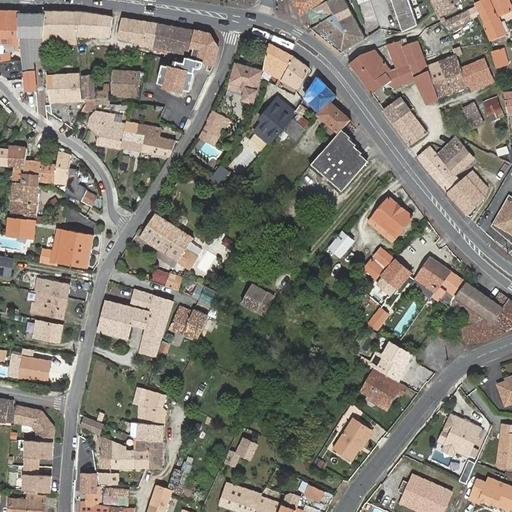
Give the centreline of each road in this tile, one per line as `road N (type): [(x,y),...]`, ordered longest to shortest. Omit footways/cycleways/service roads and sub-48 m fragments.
road 1 (secondary): [(270,26),(340,72),(444,206),(511,276)]
road 2 (residential): [(344,511),(458,367),(511,342)]
road 3 (residential): [(134,229),(220,82),(237,17)]
road 4 (residential): [(0,82),(22,110),(91,157),(110,184),(115,213),(134,229)]
road 5 (residential): [(74,405),(110,266),(134,229)]
road 6 (unknown): [(34,266),(202,305)]
road 7 (secondary): [(104,0),(237,17)]
